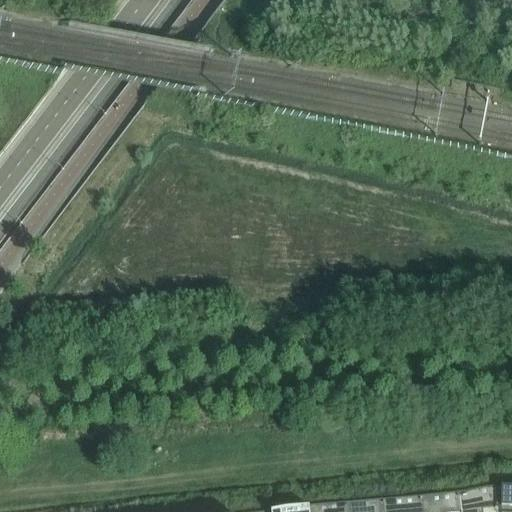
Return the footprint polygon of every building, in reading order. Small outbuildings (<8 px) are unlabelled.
[(511,511),(511,488),(499,489),(499,511),(511,511)] [(499,511),(499,489),(459,493),(460,511),(499,511)] [(460,511),(459,493),(421,497),(422,511),(460,511)] [(422,511),(421,497),(384,501),(384,511),(422,511)] [(384,511),(384,501),(346,505),(346,511),(384,511)]
